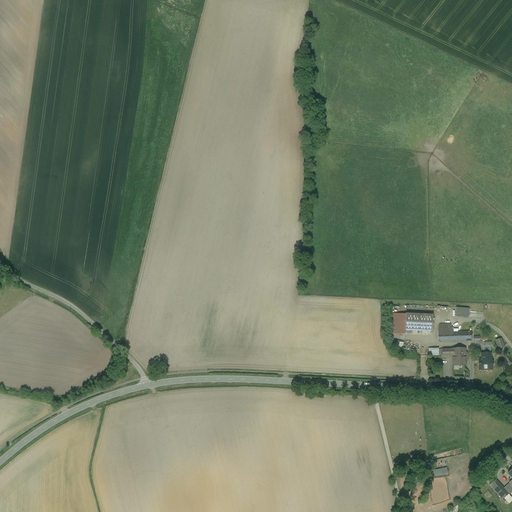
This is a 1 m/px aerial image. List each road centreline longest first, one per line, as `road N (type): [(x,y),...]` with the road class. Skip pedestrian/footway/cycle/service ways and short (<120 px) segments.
road 1 (tertiary): [(511,401),(464,390),(243,378),(144,385)]
road 2 (residential): [(0,259),(100,329),(144,385)]
road 3 (tertiary): [(144,385),(60,418),(0,461)]
